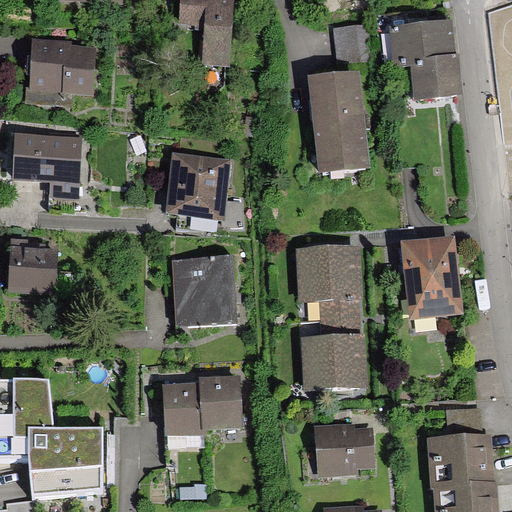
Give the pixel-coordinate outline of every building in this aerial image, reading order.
[(206,28),(203,67),(230,68),(234,0),(182,0),(180,26),(206,28)] [(391,27),(395,66),(411,64),(426,63),(425,57),(456,53),(452,20),(391,27)] [(366,25),(333,28),(337,65),(370,61),(366,25)] [(34,42),(31,91),(91,95),(94,49),(70,47),(70,44),(34,42)] [(411,64),(414,100),(464,94),(459,53),(456,53),(425,57),(426,63),(411,64)] [(319,172),(371,166),(360,68),(307,74),(319,172)] [(17,133),(15,178),(54,180),(53,197),(81,199),(84,137),(17,133)] [(169,213),(225,219),(231,163),(174,157),(169,213)] [(402,241),(411,319),(464,313),(456,235),(402,241)] [(13,249),(10,293),(56,296),(60,253),(13,249)] [(298,252),(300,304),(317,304),(355,303),(353,251),(298,252)] [(175,261),(180,328),(237,324),(232,257),(175,261)] [(318,340),(356,339),(355,303),(317,304),(318,340)] [(302,341),(304,395),(358,393),(356,339),(318,340),(302,341)] [(199,390),(200,434),(237,434),(236,382),(199,383),(199,390)] [(0,385),(0,462),(27,462),(28,502),(98,492),(100,437),(49,434),(43,386),(0,385)] [(162,391),(163,440),(200,440),(200,434),(199,390),(162,391)] [(487,434),(485,409),(449,412),(451,437),(487,434)] [(313,430),(314,478),(355,477),(355,471),(371,470),(370,433),(352,433),(352,429),(313,430)] [(434,440),(438,511),(493,511),(493,501),(490,458),(488,436),(434,440)]
